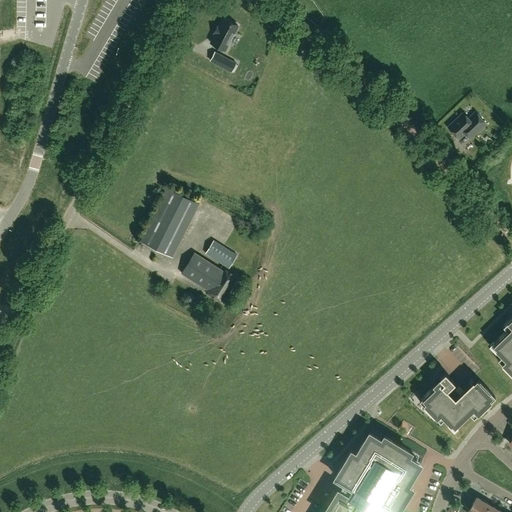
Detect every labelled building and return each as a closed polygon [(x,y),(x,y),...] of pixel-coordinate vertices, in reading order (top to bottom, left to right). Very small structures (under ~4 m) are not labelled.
[(216,33),(211,43),(225,50),(238,26),(224,18),(219,28),(217,27),(214,32),(216,33)] [(236,63),(224,57),(215,52),(210,61),(219,65),(231,72),(236,63)] [(469,120),(464,114),(449,128),(453,133),(453,135),(456,138),(458,138),(459,139),(468,131),(470,131),(475,136),(487,125),(475,113),(469,120)] [(246,203),(268,149),(231,134),(202,204),(223,213),(225,207),(229,208),(233,198),(246,203)] [(167,187),(140,241),(172,257),(199,203),(167,187)] [(206,253),(223,264),(229,268),(237,255),(214,241),(206,253)] [(237,277),(225,270),(224,272),(194,253),(181,273),(208,290),(206,292),(221,301),(237,277)] [(511,322),(509,320),(503,326),(507,330),(494,343),(499,348),(496,350),(501,355),(497,359),(498,359),(503,365),(506,363),(511,367),(511,368),(511,322)] [(454,382),(445,372),(439,377),(441,379),(436,384),(419,400),(425,406),(428,404),(432,408),(437,413),(434,415),(440,421),(440,422),(444,418),(449,423),(452,421),(456,426),(470,413),(473,418),(474,417),(480,412),(477,409),(482,404),(486,400),(489,403),(495,397),(479,380),(475,384),(473,381),(455,399),(446,389),(454,382)] [(384,436),(382,440),(375,436),(373,440),(367,436),(357,452),(356,454),(351,451),(347,458),(343,464),(340,470),(336,477),(344,482),(344,483),(341,481),(341,482),(338,488),(337,488),(339,490),(339,491),(338,490),(333,497),(337,499),(333,505),(330,510),(327,508),(324,511),(396,511),(400,507),(403,501),(407,494),(411,488),(406,485),(408,483),(417,467),(411,463),(413,460),(407,456),(410,452),(409,451),(403,448),(397,444),(391,440),(385,436),(384,436)] [(481,511),(487,503),(476,497),(469,509),(461,504),(458,511),(459,511),(481,511)] [(495,511),(497,509),(487,503),(481,511),(495,511)]
